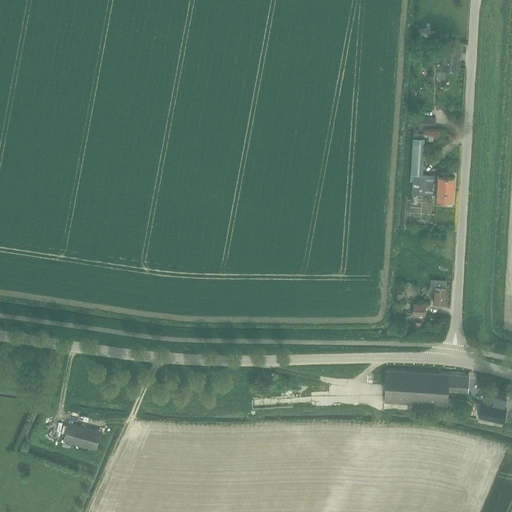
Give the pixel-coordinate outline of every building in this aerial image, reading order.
[(435,57),(439,57),(442,58),(441,68),(459,69),(460,47),(436,46),(435,57)] [(419,128),(435,130),(436,117),(420,116),(419,128)] [(410,174),(410,181),(413,181),(412,194),(424,195),(432,195),(436,195),(436,199),(453,200),(454,176),(437,176),(433,175),(425,175),(423,175),(423,168),(425,138),(425,136),(425,134),(425,133),(413,133),(413,138),(411,174),(410,174)] [(428,293),(430,296),(433,296),(433,303),(445,304),(446,288),(446,280),(431,279),(431,286),(428,289),(428,293)] [(426,303),(422,303),(414,302),(413,315),(425,316),(426,303)] [(387,370),(385,402),(446,406),(447,389),(448,374),(387,370)] [(448,374),(447,389),(466,390),(467,375),(448,374)] [(504,423),(506,411),(509,401),(494,398),(493,406),(482,403),(482,406),(479,418),(504,423)] [(64,441),(95,449),(101,431),(69,422),(64,441)]
